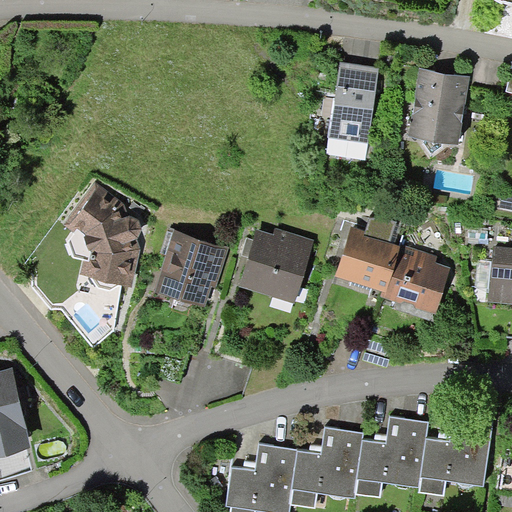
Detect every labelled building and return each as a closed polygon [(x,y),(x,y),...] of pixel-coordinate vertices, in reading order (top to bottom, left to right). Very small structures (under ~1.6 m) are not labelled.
[(379,68),(338,63),(333,98),(331,117),(328,137),(369,143),(379,68)] [(470,76),(420,68),(408,136),(422,139),(443,142),(459,145),(470,76)] [(331,117),(333,98),(324,97),(322,116),(331,117)] [(442,147),(443,142),(422,139),(422,143),(431,156),(442,147)] [(95,182),(64,226),(74,233),(68,242),(73,258),(83,260),(80,274),(132,287),(142,250),(137,239),(142,230),(139,219),(130,217),(123,204),(95,182)] [(381,296),(385,298),(401,246),(390,242),(396,222),(381,217),(370,214),(365,230),(351,226),(336,276),(352,280),(372,287),(382,290),(381,296)] [(248,257),(239,286),(295,303),(315,240),(276,228),(274,234),(257,229),(253,240),(248,257)] [(229,247),(173,230),(154,291),(205,307),(211,286),(216,288),(229,247)] [(248,257),(253,240),(247,238),(242,255),(248,257)] [(401,244),(401,246),(385,298),(401,303),(404,301),(414,304),(416,308),(436,315),(451,267),(436,262),(438,256),(401,244)] [(511,247),(494,246),(492,261),(489,293),(488,301),(511,304),(511,247)] [(489,293),(492,261),(478,260),(475,287),(489,293)] [(371,291),(372,287),(352,280),(350,285),(371,291)] [(0,454),(32,447),(13,368),(0,371),(0,454)] [(429,422),(391,416),(387,444),(363,440),(357,479),(359,479),(357,494),(380,497),(383,482),(419,487),(427,438),(429,422)] [(452,442),(427,438),(419,487),(419,493),(445,496),(446,482),(485,487),(493,422),(455,417),(452,442)] [(364,433),(326,428),(321,454),(298,451),(292,489),(293,489),(291,505),(315,508),(317,493),(354,499),(357,479),(363,440),(364,433)] [(298,451),(259,446),(256,471),(232,468),(226,506),(231,507),(230,511),(254,511),(255,510),(267,511),(288,511),(292,489),(298,451)]
